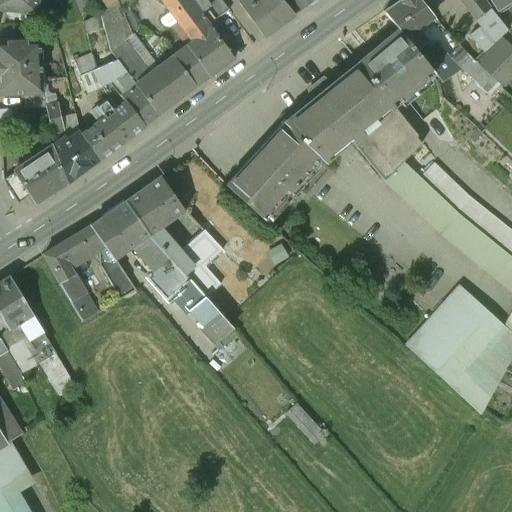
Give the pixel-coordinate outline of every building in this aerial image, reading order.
[(0,0),(0,8),(5,10),(5,13),(20,15),(20,11),(36,13),(36,0),(0,0)] [(101,22),(108,50),(123,41),(130,36),(114,0),(113,0),(105,6),(104,5),(98,9),(99,14),(101,22)] [(159,0),(184,33),(204,18),(190,0),(159,0)] [(186,46),(209,77),(233,59),(214,33),(219,30),(213,21),(215,20),(201,1),(201,0),(190,0),(204,18),(184,33),(191,43),(186,46)] [(201,0),(201,1),(215,20),(228,10),(220,0),(201,0)] [(235,0),(263,37),(294,14),(281,0),(235,0)] [(281,0),(294,14),(305,6),(300,0),(281,0)] [(419,0),(400,0),(383,11),(404,37),(416,29),(433,16),(419,0)] [(460,0),(476,20),(489,9),(482,0),(460,0)] [(511,0),(489,0),(497,11),(511,1),(511,0)] [(506,30),(489,9),(476,20),(494,42),(506,30)] [(101,22),(99,14),(83,22),(86,33),(92,30),(90,27),(101,22)] [(426,41),(416,29),(404,37),(415,51),(426,41)] [(394,106),(433,74),(428,66),(418,55),(415,51),(404,37),(398,30),(359,63),(394,106)] [(439,38),(418,55),(428,66),(445,52),(439,46),(443,43),(439,38)] [(511,47),(503,39),(480,63),(503,85),(511,75),(511,47)] [(38,40),(0,41),(0,94),(23,93),(40,93),(38,40)] [(157,115),(196,86),(173,56),(148,75),(123,41),(108,50),(116,60),(125,72),(157,115)] [(64,46),(57,48),(62,67),(67,65),(66,60),(68,60),(64,46)] [(196,86),(209,77),(186,46),(173,56),(196,86)] [(125,72),(116,60),(96,69),(93,71),(102,86),(116,80),(115,80),(125,72)] [(93,71),(96,69),(94,63),(77,69),(86,92),(102,86),(93,71)] [(423,143),(394,106),(359,63),(331,86),(324,82),(311,92),(312,93),(314,100),(290,119),(283,124),(325,162),(333,155),(346,144),(348,147),(353,143),(384,181),(403,163),(423,143)] [(144,125),(157,115),(125,72),(115,80),(116,80),(126,93),(120,98),(124,102),(143,126),(144,125)] [(44,93),(40,93),(23,93),(24,108),(46,106),(44,93)] [(144,126),(144,125),(143,126),(124,102),(112,111),(104,101),(95,108),(103,118),(80,134),(99,160),(144,126)] [(325,162),(283,124),(226,186),(268,224),(325,162)] [(67,183),(99,160),(80,134),(78,131),(67,139),(65,135),(52,145),(67,183)] [(35,204),(67,183),(52,145),(51,145),(51,144),(12,171),(13,173),(29,196),(35,204)] [(403,163),(384,181),(440,233),(455,212),(403,163)] [(420,178),(456,212),(511,256),(511,231),(470,198),(435,164),(420,178)] [(17,204),(29,196),(13,173),(2,181),(17,204)] [(160,177),(125,202),(149,236),(157,230),(184,211),(160,177)] [(125,202),(91,226),(100,239),(109,252),(114,260),(128,251),(149,236),(125,202)] [(511,258),(455,212),(440,233),(511,291),(511,319),(511,258)] [(90,226),(78,233),(86,248),(100,239),(91,226),(90,226)] [(157,230),(149,236),(168,257),(171,260),(180,252),(163,233),(157,230)] [(180,252),(171,260),(189,280),(203,267),(222,251),(204,231),(180,252)] [(78,233),(43,255),(71,303),(85,295),(86,294),(70,268),(87,258),(82,250),(86,248),(78,233)] [(149,236),(128,251),(148,274),(168,257),(149,236)] [(115,261),(114,260),(109,252),(103,256),(107,262),(102,265),(110,279),(123,272),(115,261)] [(190,290),(194,287),(189,280),(171,260),(168,257),(148,274),(145,277),(169,305),(177,297),(174,294),(185,284),(190,290)] [(203,267),(189,280),(194,287),(198,291),(204,298),(219,284),(203,267)] [(9,277),(0,283),(0,313),(10,329),(23,321),(32,315),(9,277)] [(481,416),(511,358),(511,319),(497,311),(460,289),(406,349),(481,416)] [(204,298),(198,291),(183,305),(197,320),(189,327),(195,334),(218,313),(204,298)] [(97,313),(85,295),(71,303),(82,321),(97,313)] [(0,313),(0,335),(10,329),(0,313)] [(218,313),(195,334),(194,335),(212,355),(236,334),(218,313)] [(73,396),(77,404),(83,400),(32,315),(23,321),(22,330),(41,362),(39,363),(63,402),(73,396)] [(0,445),(9,441),(20,435),(0,401),(0,445)] [(9,441),(0,445),(0,511),(28,511),(15,490),(32,480),(9,441)]
